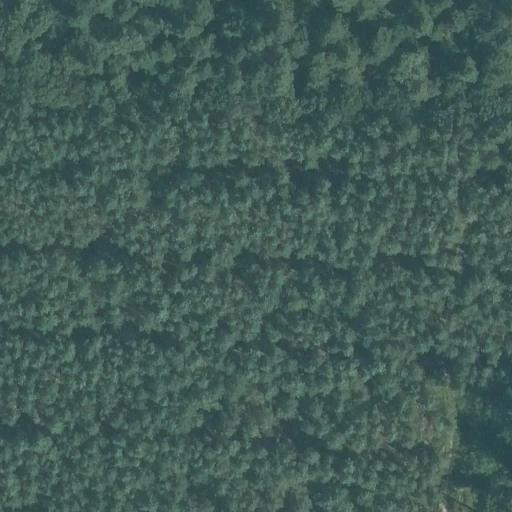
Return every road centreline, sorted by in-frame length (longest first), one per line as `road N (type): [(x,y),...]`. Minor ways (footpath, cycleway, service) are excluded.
road 1 (track): [(363,0),(373,88),(0,69)]
road 2 (track): [(373,88),(511,90)]
